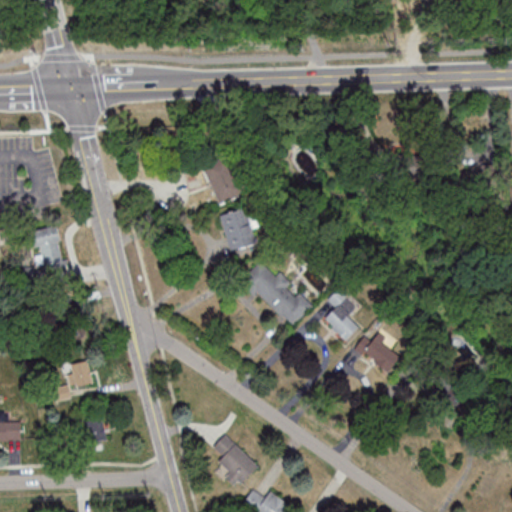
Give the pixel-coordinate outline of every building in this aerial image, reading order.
[(453,141),(424,142),(424,157),(454,157),(453,141)] [(218,203),(244,194),(231,155),(204,164),(218,203)] [(220,214),(230,251),(257,244),(246,206),(220,214)] [(45,279),(66,275),(58,225),(30,230),(33,248),(39,247),(45,279)] [(258,291),(290,326),(313,305),(299,289),(297,291),(279,271),(275,275),(261,260),(240,279),(254,295),(258,291)] [(358,311),(338,289),(328,299),(336,307),(324,318),(346,341),(360,327),(351,318),(358,311)] [(66,338),(82,347),(91,331),(76,322),(66,338)] [(364,350),(387,372),(404,354),(381,332),(364,350)] [(95,382),(88,359),(66,365),(73,388),(95,382)] [(464,398),(466,382),(444,379),(441,395),(464,398)] [(85,420),(91,443),(108,438),(103,416),(85,420)] [(0,440),(21,440),(21,421),(0,421),(0,440)] [(259,466),(226,433),(212,447),(229,464),(221,472),(237,488),(259,466)] [(255,511),(291,511),(288,510),(292,504),(268,488),(264,495),(253,488),(243,504),(255,511)]
